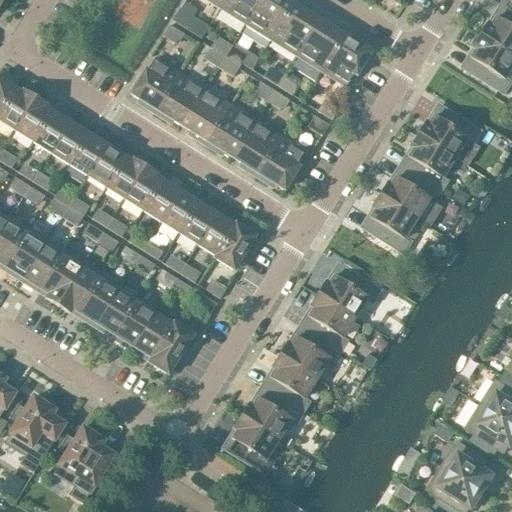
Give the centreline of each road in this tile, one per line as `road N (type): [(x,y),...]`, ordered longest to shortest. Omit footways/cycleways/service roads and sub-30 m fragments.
road 1 (residential): [(0,325),(176,436),(304,232)]
road 2 (residential): [(45,0),(16,52),(304,232)]
road 3 (residential): [(304,232),(416,54)]
